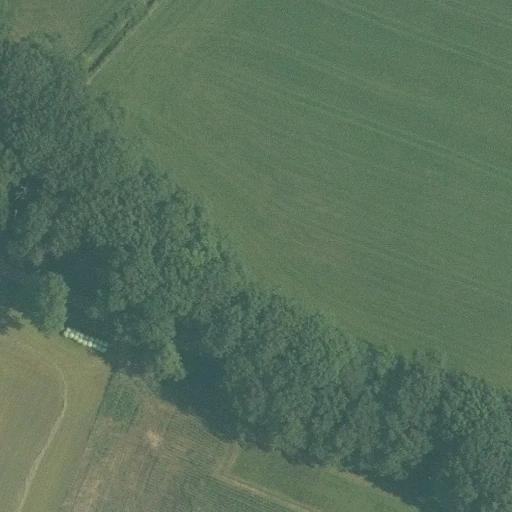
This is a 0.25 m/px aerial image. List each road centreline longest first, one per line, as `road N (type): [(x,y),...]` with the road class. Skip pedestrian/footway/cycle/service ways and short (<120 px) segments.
road 1 (unclassified): [(511,467),(0,268)]
road 2 (track): [(0,95),(185,288),(220,357)]
